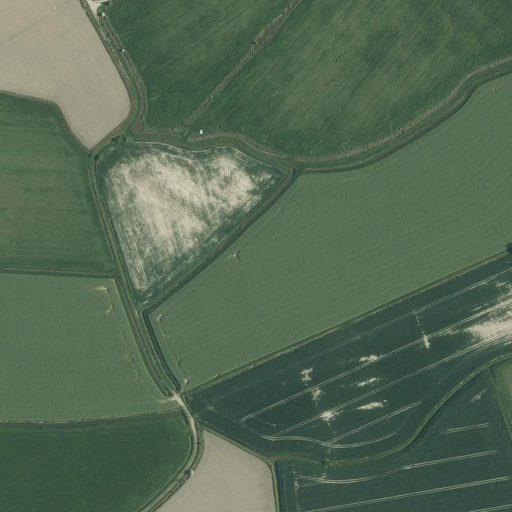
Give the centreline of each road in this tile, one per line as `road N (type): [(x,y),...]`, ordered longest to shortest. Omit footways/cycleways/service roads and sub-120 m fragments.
road 1 (track): [(93,7),(142,101),(130,130),(104,146),(93,167),(100,210),(164,382),(200,436),(192,467),(148,511)]
road 2 (track): [(130,130),(189,140),(233,136),(299,162),(334,160),(385,142),(447,102),(469,77),(511,64)]
